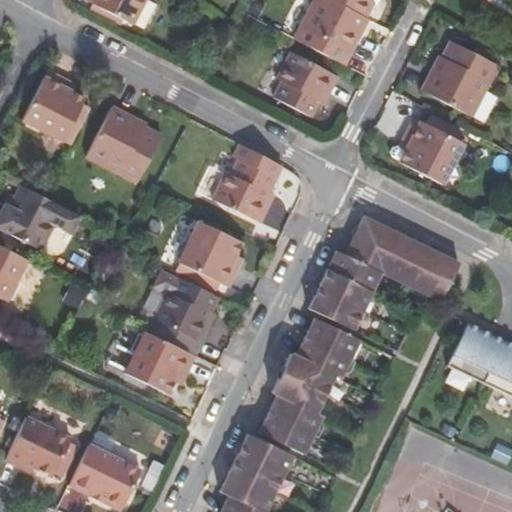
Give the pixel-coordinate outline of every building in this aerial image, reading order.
[(86,0),(86,2),(132,27),(145,0),(86,0)] [(315,0),(301,27),(295,39),(344,65),(350,53),(364,28),(360,25),(365,17),(373,1),(372,1),(370,0),(315,0)] [(368,19),(365,17),(360,25),(364,28),(368,19)] [(439,65),(433,67),(422,90),(470,116),(497,65),(451,41),(443,58),(439,65)] [(310,117),(317,102),(321,94),(327,98),(338,77),(292,52),(276,83),(280,86),(275,97),(310,117)] [(438,56),(433,67),(439,65),(443,58),(438,56)] [(62,91),(67,82),(47,73),(22,121),(62,142),(83,100),(71,95),(62,91)] [(75,86),(67,82),(62,91),(71,95),(75,86)] [(323,105),(327,98),(321,94),(317,102),(323,105)] [(134,124),(136,120),(112,109),(86,158),(136,183),(160,136),(143,128),(134,124)] [(405,150),(399,162),(394,172),(423,187),(428,177),(441,184),(462,144),(413,118),(402,140),(409,143),(405,150)] [(399,146),(405,150),(409,143),(402,140),(399,146)] [(260,223),(269,202),(264,199),(268,191),(274,177),(279,166),(237,144),(231,156),(239,160),(232,173),(227,171),(214,200),(260,223)] [(0,216),(0,231),(39,251),(52,226),(68,234),(77,216),(56,205),(47,200),(21,187),(13,203),(9,211),(4,208),(0,216)] [(273,194),(268,191),(264,199),(269,202),(273,194)] [(8,200),(4,208),(9,211),(13,203),(8,200)] [(448,259),(439,255),(427,249),(412,242),(396,234),(377,225),(363,218),(345,256),(336,252),(331,261),(322,280),(313,299),(308,309),(352,330),(381,274),(440,302),(458,264),(448,259)] [(229,287),(238,268),(231,264),(234,256),(240,244),(198,223),(180,263),(176,272),(215,290),(219,282),(229,287)] [(25,260),(0,247),(0,298),(4,300),(25,260)] [(241,260),(234,256),(231,264),(238,268),(241,260)] [(14,297),(33,303),(44,269),(25,263),(14,297)] [(209,313),(216,298),(180,280),(174,294),(169,292),(155,322),(201,345),(211,323),(206,320),(209,313)] [(215,316),(209,313),(206,320),(211,323),(215,316)] [(313,320),(305,338),(295,357),(290,354),(285,364),(275,383),(271,393),(277,396),(258,432),(303,454),(321,417),(315,414),(333,376),(340,378),(358,341),(313,320)] [(511,397),(511,345),(466,323),(446,367),(511,397)] [(176,375),(184,379),(195,358),(145,333),(126,374),(166,394),(172,382),(176,375)] [(182,386),(184,379),(176,375),(172,382),(182,386)] [(25,418),(5,460),(17,466),(20,461),(34,469),(51,478),(52,475),(60,479),(76,446),(69,442),(70,440),(25,418)] [(243,444),(238,454),(234,462),(225,480),(219,492),(227,496),(219,511),(264,511),(291,457),(247,435),(243,444)] [(68,486),(91,497),(94,493),(122,508),(139,471),(88,446),(68,486)] [(20,461),(17,466),(30,473),(34,469),(20,461)] [(120,511),(122,508),(94,493),(91,497),(120,511)]
